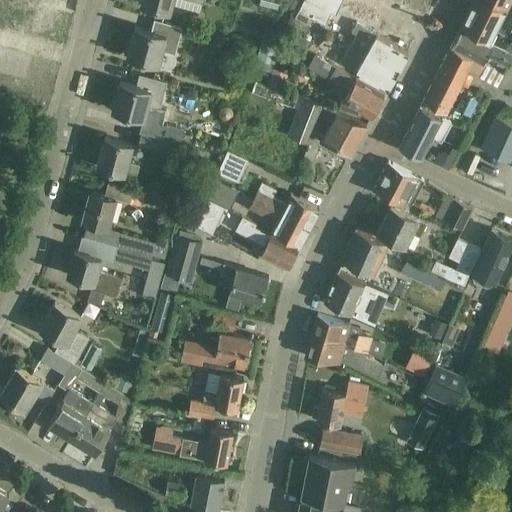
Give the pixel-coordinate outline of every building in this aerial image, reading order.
[(0,0),(0,30),(8,0),(0,0)] [(30,0),(8,0),(0,30),(0,43),(19,49),(32,0),(30,0)] [(32,0),(19,49),(41,54),(41,55),(42,55),(43,52),(47,53),(51,39),(47,38),(50,26),(50,25),(55,6),(32,0)] [(190,0),(201,3),(202,0),(142,0),(141,3),(170,11),(172,0),(190,0)] [(303,0),(299,10),(327,23),(333,10),(336,11),(337,10),(341,0),(303,0)] [(435,0),(394,0),(392,4),(416,13),(426,17),(434,3),(435,0)] [(511,0),(474,0),(468,14),(461,27),(511,51),(511,0)] [(392,4),(384,22),(417,35),(426,17),(416,13),(392,4)] [(259,8),(256,17),(275,23),(278,14),(259,8)] [(408,50),(362,24),(357,21),(352,30),(357,33),(350,44),(397,70),(408,50)] [(176,51),(182,28),(161,22),(158,32),(135,26),(127,56),(158,64),(163,47),(176,51)] [(511,59),(511,51),(461,27),(452,44),(486,62),(490,54),(509,65),(511,59)] [(234,41),(253,49),(257,40),(237,32),(234,41)] [(277,52),(279,44),(262,40),(260,48),(277,52)] [(389,85),(397,70),(350,44),(340,63),(354,71),(356,67),(361,70),(359,75),(379,86),(381,81),(389,85)] [(470,70),(481,76),(487,63),(486,62),(452,44),(451,45),(445,56),(421,104),(446,117),(470,70)] [(256,64),(272,68),(277,52),(260,48),(256,64)] [(319,73),(326,61),(316,55),(309,67),(319,73)] [(326,61),(319,73),(348,89),(343,98),(372,115),(384,93),(326,61)] [(284,75),(272,69),(264,84),(278,87),(284,75)] [(160,109),(167,82),(146,76),(143,87),(121,81),(116,96),(112,109),(144,118),(147,106),(160,109)] [(332,123),(325,136),(352,151),(367,123),(338,112),(326,105),(278,87),(264,84),(255,80),(251,92),(297,108),(287,134),(311,143),(316,131),(321,117),(332,123)] [(452,120),(446,117),(421,104),(399,145),(422,157),(433,136),(441,140),(452,120)] [(511,121),(496,115),(481,147),(511,160),(511,121)] [(167,124),(163,137),(172,139),(181,142),(185,128),(167,124)] [(172,139),(163,137),(141,131),(138,144),(169,152),(172,139)] [(97,165),(117,171),(136,176),(139,165),(128,162),(133,143),(105,136),(97,165)] [(218,171),(238,180),(248,158),(227,149),(218,171)] [(412,203),(424,179),(389,160),(374,189),(403,204),(406,200),(412,203)] [(108,227),(117,197),(142,204),(145,191),(109,181),(106,194),(91,190),(83,219),(108,227)] [(229,189),(214,182),(206,196),(209,198),(222,204),(229,189)] [(309,227),(320,208),(290,192),(286,201),(274,194),(277,189),(263,182),(254,199),(309,227)] [(213,233),(226,206),(222,204),(209,198),(197,224),(213,233)] [(462,228),(473,207),(455,198),(444,219),(462,228)] [(300,245),(309,227),(254,199),(250,207),(276,220),(271,229),(300,245)] [(378,230),(413,248),(426,222),(391,204),(378,230)] [(288,266),(298,248),(256,226),(257,223),(243,215),(236,229),(250,236),(263,244),(260,251),(288,266)] [(374,275),(389,242),(356,228),(342,260),(374,275)] [(511,237),(492,228),(473,271),(475,272),(474,276),(474,280),(489,286),(491,284),(493,280),(496,281),(511,243),(511,237)] [(153,254),(156,241),(122,231),(118,245),(153,254)] [(177,234),(166,272),(192,279),(203,241),(177,234)] [(459,261),(456,268),(436,259),(431,271),(464,285),(480,249),(459,240),(451,258),(459,261)] [(149,268),(153,254),(118,245),(114,258),(149,268)] [(67,273),(94,281),(92,288),(116,296),(122,277),(98,269),(102,257),(75,248),(67,273)] [(262,300),(268,279),(269,275),(224,262),(220,274),(232,277),(228,290),(262,300)] [(437,276),(406,262),(401,273),(433,287),(437,276)] [(337,272),(324,300),(354,313),(369,319),(381,291),(365,284),(337,272)] [(511,319),(511,290),(509,289),(490,332),(504,338),(511,319)] [(55,351),(73,361),(75,362),(88,337),(74,330),(82,316),(55,301),(41,327),(61,339),(55,351)] [(152,341),(166,343),(171,307),(158,305),(152,341)] [(233,329),(236,315),(215,312),(212,325),(233,329)] [(358,334),(360,326),(350,323),(351,323),(318,313),(311,335),(368,352),(372,338),(358,334)] [(142,356),(149,331),(140,328),(133,354),(142,356)] [(246,363),(251,337),(219,331),(215,349),(185,343),(181,361),(200,364),(202,358),(228,363),(228,359),(246,363)] [(368,352),(311,335),(305,356),(339,363),(340,360),(354,365),(380,376),(385,363),(367,355),(368,352)] [(65,373),(73,361),(55,351),(48,347),(41,359),(65,373)] [(419,353),(411,369),(422,375),(430,359),(419,353)] [(106,382),(75,362),(73,361),(65,373),(59,383),(69,390),(77,377),(100,391),(106,382)] [(466,377),(465,376),(437,364),(425,392),(454,405),(466,377)] [(17,366),(13,372),(1,393),(25,408),(33,394),(46,403),(55,389),(17,366)] [(238,409),(241,394),(244,378),(220,373),(216,392),(205,390),(203,401),(190,399),(188,412),(213,417),(216,405),(238,409)] [(82,443),(95,452),(110,428),(116,419),(126,424),(131,403),(133,398),(106,382),(100,391),(94,401),(71,439),(80,445),(82,443)] [(357,406),(359,394),(348,391),(347,392),(323,387),(316,419),(341,424),(341,423),(345,403),(357,406)] [(71,439),(94,401),(78,391),(71,403),(63,399),(48,422),(62,431),(61,433),(71,439)] [(421,409),(411,429),(426,437),(436,416),(421,409)] [(182,443),(180,454),(193,456),(204,458),(227,463),(233,431),(210,427),(198,425),(194,445),(182,443)] [(40,426),(25,443),(37,453),(52,437),(40,426)] [(319,444),(332,447),(358,452),(362,434),(323,426),(319,444)] [(189,471),(192,459),(178,456),(180,449),(159,445),(155,463),(189,471)] [(359,511),(360,505),(344,501),(347,483),(351,484),(355,463),(310,454),(302,493),(298,511),(359,511)] [(197,474),(192,502),(191,503),(219,508),(224,479),(197,474)] [(165,493),(183,497),(186,483),(168,480),(165,493)] [(0,509),(10,494),(0,488),(0,509)]
